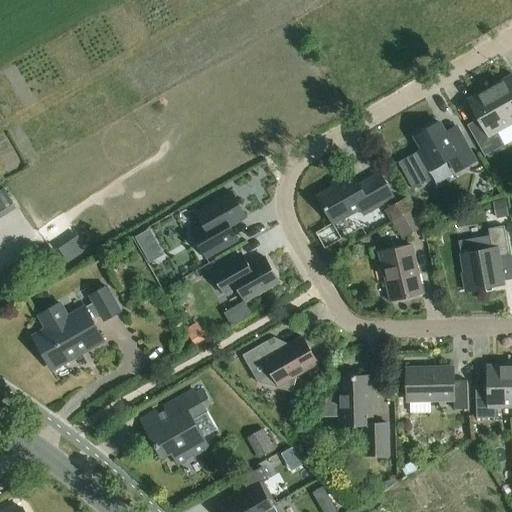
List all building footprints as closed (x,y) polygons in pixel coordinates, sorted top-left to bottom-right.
[(511,76),(490,89),(510,124),(511,123),(511,76)] [(510,124),(490,89),(468,102),(478,120),(467,126),(484,157),(504,146),(496,132),(510,124)] [(414,154),(398,163),(413,190),(423,184),(425,174),(449,161),(456,173),(474,163),(459,135),(448,141),(438,123),(414,136),(422,150),(414,154)] [(359,186),(351,173),(330,185),(333,189),(317,198),(332,225),(359,209),(363,216),(393,199),(379,174),(359,186)] [(237,241),(229,227),(246,218),(231,193),(196,214),(204,228),(192,235),(205,259),(237,241)] [(393,222),(396,220),(413,210),(406,198),(386,210),(393,222)] [(505,201),(492,203),(496,220),(508,218),(505,201)] [(413,210),(396,220),(406,237),(423,227),(413,210)] [(489,238),(458,243),(460,256),(463,274),(461,274),(465,292),(503,285),(499,259),(509,257),(503,227),(488,230),(489,238)] [(78,233),(57,245),(66,261),(88,249),(78,233)] [(145,233),(135,239),(149,264),(164,256),(156,241),(151,244),(145,233)] [(422,295),(411,247),(379,254),(390,302),(422,295)] [(244,303),(278,283),(264,258),(241,271),(234,258),(210,272),(223,296),(236,288),(244,303)] [(119,313),(105,288),(88,297),(93,305),(84,310),(83,309),(66,318),(58,304),(37,316),(45,330),(31,338),(48,369),(64,360),(66,362),(102,342),(90,320),(98,315),(102,322),(119,313)] [(196,324),(185,331),(194,346),(206,339),(196,324)] [(317,365),(302,338),(278,352),(271,340),(242,356),(250,370),(258,384),(269,387),(292,393),(296,377),(317,365)] [(497,408),(511,408),(511,367),(487,368),(487,389),(475,389),(476,420),(498,419),(497,408)] [(453,382),(453,369),(406,370),(406,402),(453,401),(453,411),(467,411),(467,382),(453,382)] [(322,415),(339,415),(339,427),(362,427),(363,457),(388,456),(387,425),(372,425),(371,408),(369,408),(368,377),(338,378),(338,394),(330,394),(331,392),(330,392),(314,419),(315,420),(319,414),(322,415)] [(163,425),(147,434),(161,458),(171,453),(177,465),(208,448),(191,419),(204,411),(194,392),(164,408),(171,420),(163,425)] [(281,455),(285,463),(297,456),(292,448),(281,455)] [(416,461),(401,469),(405,477),(421,469),(416,461)] [(217,509),(218,511),(262,511),(266,510),(258,496),(272,489),(263,469),(234,484),(240,495),(217,509)]
